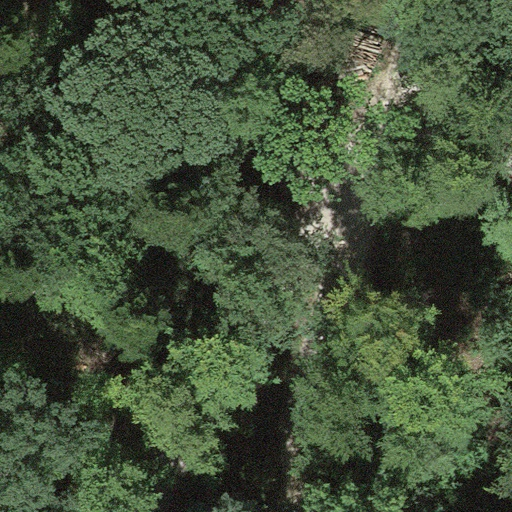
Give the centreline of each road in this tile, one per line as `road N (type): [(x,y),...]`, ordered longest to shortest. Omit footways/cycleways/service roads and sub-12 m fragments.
road 1 (track): [(149,511),(398,118),(317,438),(308,511)]
road 2 (track): [(511,158),(398,118),(431,0)]
